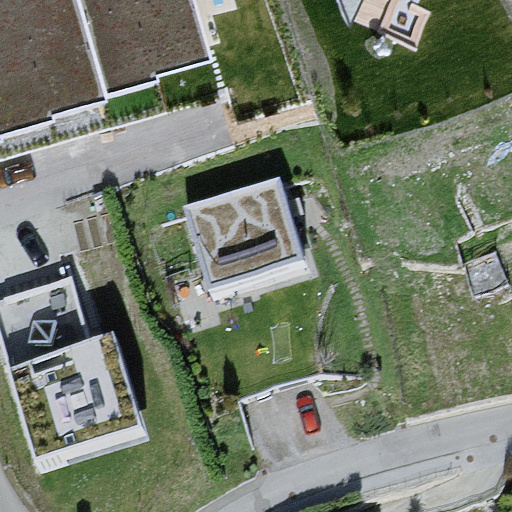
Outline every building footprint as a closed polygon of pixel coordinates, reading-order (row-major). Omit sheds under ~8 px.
[(198,0),(0,0),(0,137),(220,61),(198,0)] [(451,0),(408,0),(395,6),(416,51),(465,29),(451,0)] [(289,197),(193,228),(219,308),(315,276),(289,197)] [(494,256),(458,271),(473,308),(509,293),(494,256)] [(77,285),(0,307),(0,325),(45,480),(152,448),(124,353),(99,361),(77,285)]
